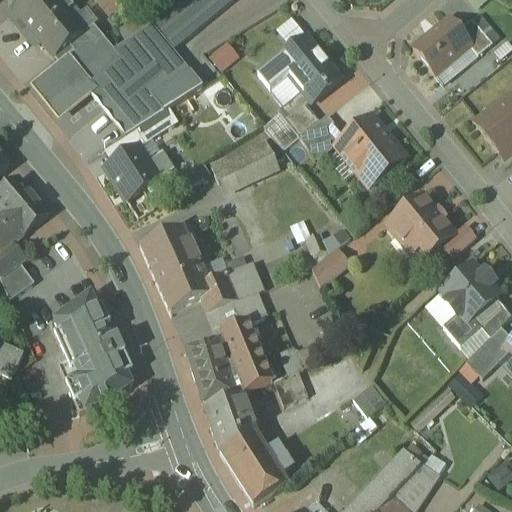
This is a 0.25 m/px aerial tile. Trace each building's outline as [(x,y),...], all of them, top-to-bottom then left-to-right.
[(15,0),(16,13),(15,14),(32,0),(53,0),(67,16),(74,10),(70,5),(75,0),(15,0)] [(67,16),(53,0),(32,0),(15,14),(15,15),(59,68),(66,62),(73,55),(75,58),(100,38),(93,29),(84,37),(67,16)] [(448,24),(412,53),(435,80),(469,52),(470,51),(458,36),(448,24)] [(492,49),(471,25),(458,36),(470,51),(469,52),(477,61),(492,49)] [(152,31),(114,55),(100,38),(75,58),(73,55),(66,62),(70,60),(91,86),(89,87),(88,86),(87,87),(92,94),(93,93),(118,124),(190,77),(152,31)] [(340,84),(307,42),(277,66),(311,108),(340,84)] [(223,76),(243,62),(231,45),(211,59),(223,76)] [(190,77),(118,124),(130,139),(203,93),(190,77)] [(511,101),(500,112),(496,108),(475,125),(473,122),(471,124),(499,158),(511,147),(511,101)] [(289,107),(278,116),(299,143),(319,127),(306,110),(298,117),(289,107)] [(319,127),(299,143),(314,162),(342,139),(327,120),(319,127)] [(404,164),(372,123),(337,151),(369,192),(404,164)] [(266,146),(211,170),(224,200),(277,175),(266,146)] [(145,147),(105,171),(126,206),(167,179),(145,147)] [(0,178),(9,171),(0,160),(0,178)] [(49,219),(18,183),(0,197),(0,212),(3,217),(0,219),(0,257),(12,248),(13,249),(49,219)] [(423,201),(387,230),(412,261),(412,266),(416,272),(422,272),(427,268),(428,262),(442,251),(455,240),(454,239),(450,234),(450,230),(447,226),(443,226),(423,201)] [(208,287),(199,267),(190,247),(194,245),(187,230),(183,232),(140,251),(156,287),(170,318),(202,304),(213,299),(208,287)] [(335,232),(306,245),(314,262),(343,249),(335,232)] [(463,232),(454,239),(455,240),(442,251),(453,264),(475,246),(463,232)] [(0,257),(0,283),(1,284),(21,269),(27,266),(13,249),(12,248),(0,257)] [(335,255),(312,274),(319,289),(346,268),(335,255)] [(21,269),(1,284),(10,305),(35,288),(21,269)] [(217,284),(208,287),(213,299),(202,304),(208,319),(255,300),(255,299),(261,297),(250,270),(227,279),(217,284)] [(472,271),(442,297),(449,305),(445,308),(456,321),(457,322),(461,319),(468,327),(472,324),(495,304),(498,301),(490,292),(494,288),(485,277),(480,280),(472,271)] [(224,272),(213,276),(217,284),(227,279),(224,272)] [(133,377),(96,296),(50,330),(66,366),(57,370),(79,419),(111,404),(128,392),(130,390),(132,387),(134,384),(134,380),(133,377)] [(255,300),(208,319),(217,341),(264,322),(255,300)] [(495,304),(472,324),(482,335),(490,344),(501,333),(511,323),(495,304)] [(472,324),(468,327),(461,319),(457,322),(456,321),(443,333),(460,353),(482,335),(472,324)] [(219,346),(186,356),(203,413),(237,403),(236,402),(243,400),(274,387),(292,379),(286,365),(283,366),(264,322),(217,341),(219,346)] [(490,344),(466,367),(482,385),(511,357),(494,340),(502,334),(501,333),(490,344)] [(24,359),(0,348),(0,377),(13,384),(24,359)] [(292,379),(274,387),(283,411),(308,401),(298,377),(292,379)] [(375,389),(354,403),(368,423),(389,408),(375,389)] [(237,403),(203,413),(219,456),(257,441),(258,441),(243,400),(236,402),(237,403)] [(349,400),(330,412),(342,432),(361,420),(349,400)] [(257,441),(219,456),(254,510),(287,489),(281,479),(292,472),(277,447),(265,455),(257,441)] [(404,455),(350,511),(381,511),(395,498),(421,470),(404,455)] [(511,466),(510,462),(489,475),(501,494),(511,486),(511,466)] [(421,470),(395,498),(409,511),(417,511),(438,480),(422,469),(421,470)] [(381,511),(409,511),(395,498),(381,511)] [(468,500),(462,511),(477,511),(480,507),(468,500)]
